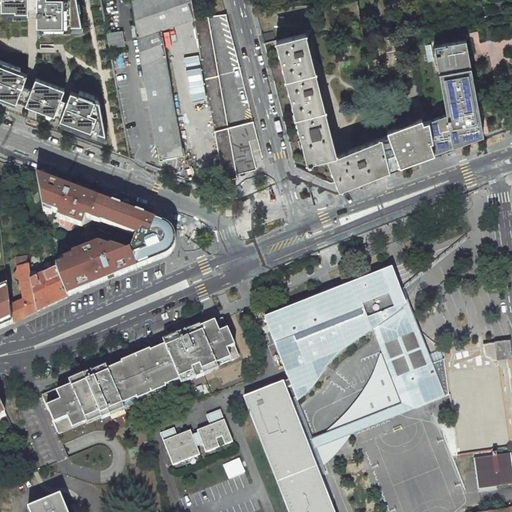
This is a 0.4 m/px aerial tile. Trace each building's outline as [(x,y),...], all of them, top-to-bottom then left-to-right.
[(0,0),(0,3),(1,4),(1,14),(28,14),(28,10),(36,10),(36,26),(41,26),(41,31),(70,32),(70,31),(70,26),(81,25),(76,0),(0,0)] [(133,0),(132,0),(143,64),(167,60),(161,30),(194,18),(195,18),(191,0),(133,0)] [(195,18),(194,18),(223,181),(237,178),(236,175),(265,167),(226,14),(195,18)] [(264,43),(275,41),(273,31),(262,34),(264,43)] [(122,32),(107,34),(109,47),(124,46),(122,32)] [(276,40),(307,163),(327,158),(337,155),(306,33),(276,40)] [(465,40),(433,46),(446,119),(429,125),(432,140),(429,141),(434,153),(482,136),(465,40)] [(20,68),(0,60),(0,100),(7,103),(8,99),(15,102),(26,75),(18,72),(20,68)] [(159,160),(184,156),(167,60),(143,64),(159,160)] [(64,89),(35,78),(34,81),(35,81),(35,109),(53,116),(54,114),(60,117),(58,123),(95,137),(97,133),(104,135),(98,103),(92,100),(93,97),(79,91),(78,95),(70,92),(66,101),(60,98),(64,89)] [(25,105),(35,109),(35,81),(34,81),(25,105)] [(429,123),(382,137),(382,139),(389,169),(434,153),(429,141),(432,140),(429,125),(429,123)] [(105,141),(104,135),(97,133),(95,137),(105,141)] [(382,137),(337,155),(327,158),(339,189),(389,169),(382,139),(382,137)] [(86,218),(91,220),(99,199),(92,197),(36,175),(43,209),(52,211),(59,214),(57,218),(82,227),(86,218)] [(136,236),(130,252),(137,269),(165,257),(169,255),(172,252),(175,246),(175,242),(175,238),(174,233),(172,229),(170,228),(166,224),(99,199),(91,220),(100,223),(118,229),(120,226),(137,232),(136,236)] [(137,232),(120,226),(118,229),(136,236),(137,232)] [(56,268),(58,277),(67,297),(137,269),(130,252),(127,253),(111,247),(104,250),(103,246),(93,250),(91,247),(72,255),(73,257),(64,260),(65,263),(56,267),(56,268)] [(24,300),(11,306),(13,323),(37,312),(30,281),(28,266),(27,257),(16,258),(19,271),(20,279),(24,300)] [(37,312),(67,297),(58,277),(56,268),(37,277),(32,265),(28,266),(30,281),(37,312)] [(367,277),(264,318),(289,380),(244,397),(288,511),(333,511),(320,476),(289,399),(295,397),(297,401),(306,394),(312,388),(318,381),(327,367),(332,360),(338,354),(345,349),(372,330),(378,326),(384,344),(413,333),(398,293),(396,289),(397,288),(397,286),(396,283),(394,283),(393,283),(388,285),(389,286),(386,287),(382,277),(369,282),(367,277)] [(0,328),(13,323),(11,306),(8,285),(8,284),(0,287),(0,328)] [(403,289),(398,293),(413,333),(384,344),(378,326),(372,330),(392,380),(400,376),(432,364),(403,289)] [(70,385),(42,396),(58,433),(86,421),(87,423),(101,416),(101,418),(110,414),(109,413),(123,407),(121,402),(135,396),(136,397),(165,385),(164,384),(179,378),(180,382),(194,376),(196,378),(204,375),(203,373),(202,369),(209,366),(211,370),(217,367),(217,365),(225,362),(223,358),(229,356),(230,359),(239,356),(223,319),(209,325),(210,328),(202,331),(201,328),(200,326),(194,329),(195,333),(188,337),(186,333),(185,331),(177,334),(177,335),(163,341),(165,346),(151,352),(150,351),(121,363),(122,365),(108,371),(106,367),(92,373),(91,371),(83,375),(83,376),(69,382),(70,385)] [(497,359),(511,357),(511,353),(510,341),(495,343),(497,359)] [(444,359),(432,364),(400,376),(413,409),(449,395),(444,359)] [(400,376),(392,380),(401,404),(312,439),(297,401),(295,397),(289,399),(320,476),(326,474),(315,447),(413,409),(400,376)] [(233,442),(220,410),(206,415),(211,427),(198,432),(202,444),(206,452),(233,442)] [(173,466),(200,455),(197,446),(192,435),(179,440),(174,428),(160,433),(173,466)] [(197,446),(202,444),(198,432),(192,435),(197,446)] [(496,486),(511,483),(511,464),(510,454),(474,459),(478,492),(497,490),(496,486)] [(63,511),(61,505),(64,504),(60,495),(28,508),(29,511),(63,511)]
